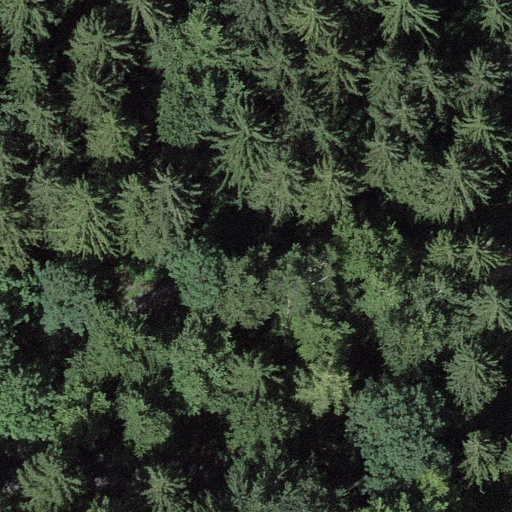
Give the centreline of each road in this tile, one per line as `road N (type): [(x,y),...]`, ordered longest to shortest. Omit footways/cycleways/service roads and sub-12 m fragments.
road 1 (track): [(511,251),(302,259),(165,289),(123,315),(79,361),(12,474)]
road 2 (unclassified): [(363,511),(327,493),(239,473),(137,467),(0,476)]
